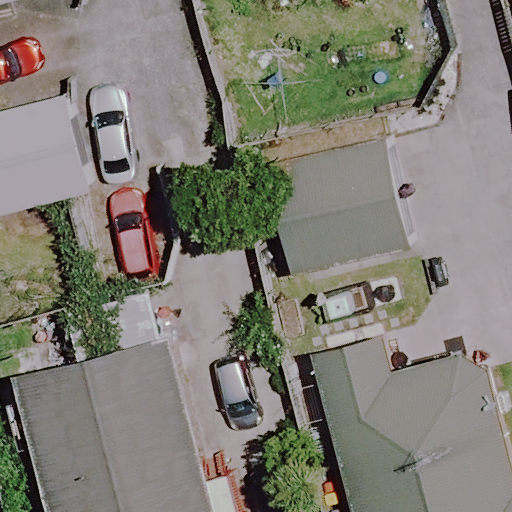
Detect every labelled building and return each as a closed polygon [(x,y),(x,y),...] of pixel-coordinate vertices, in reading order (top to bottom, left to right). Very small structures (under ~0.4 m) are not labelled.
[(0,0),(0,95),(31,88),(9,0),(0,0)] [(0,218),(86,201),(68,107),(0,120),(0,218)] [(408,250),(387,142),(270,165),(291,272),(408,250)] [(389,374),(377,325),(314,341),(356,511),(511,511),(511,481),(479,351),(389,374)] [(224,511),(175,335),(16,379),(52,511),(224,511)]
